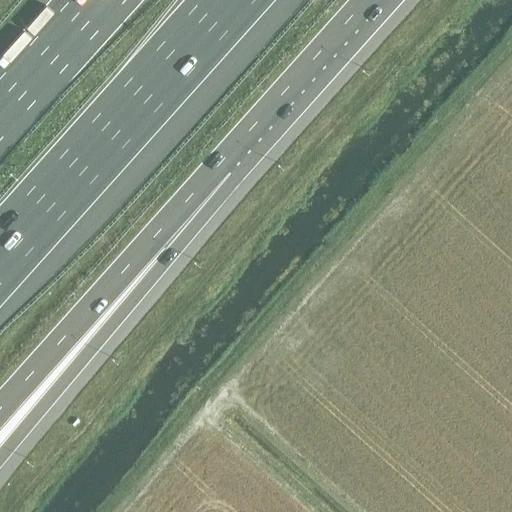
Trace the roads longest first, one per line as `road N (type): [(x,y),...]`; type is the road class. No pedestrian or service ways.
road 1 (motorway): [(0,456),(222,160)]
road 2 (motorway): [(0,263),(235,0)]
road 3 (motorway): [(0,407),(222,160)]
road 4 (motorway): [(222,160),(366,0)]
road 5 (motorway): [(94,0),(0,105)]
